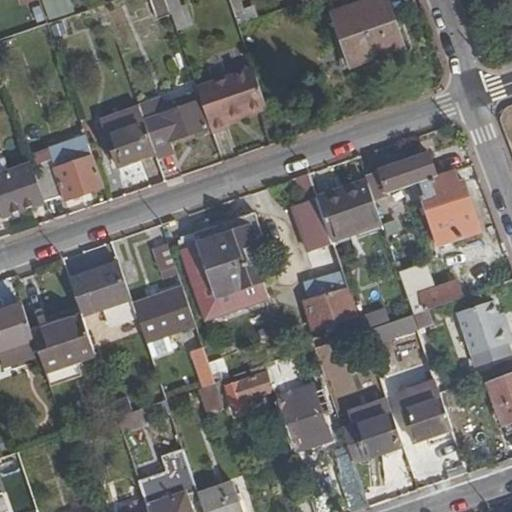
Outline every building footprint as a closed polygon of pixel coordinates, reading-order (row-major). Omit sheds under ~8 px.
[(58,20),(72,15),(67,0),(38,0),(47,24),(58,20)] [(154,0),(160,18),(172,15),(168,0),(154,0)] [(240,0),(229,0),(237,24),(257,17),(254,7),(244,11),(240,0)] [(329,0),(312,0),(318,18),(333,13),(334,13),(332,6),(329,0)] [(386,0),(371,0),(334,13),(333,13),(351,66),(403,48),(386,0)] [(62,29),(58,20),(47,24),(50,33),(62,29)] [(252,67),(195,87),(211,132),(227,126),(225,121),(266,107),(252,67)] [(174,91),(138,103),(144,123),(155,153),(156,157),(174,152),(170,141),(205,129),(193,92),(186,95),(185,92),(176,95),(174,91)] [(155,153),(144,123),(105,136),(115,167),(155,153)] [(93,159),(86,137),(48,150),(52,162),(33,168),(45,204),(62,198),(64,202),(104,189),(93,159)] [(390,195),(403,191),(423,185),(437,180),(429,154),(381,169),(390,195)] [(0,216),(34,205),(22,169),(9,174),(4,160),(0,160),(0,216)] [(455,174),(437,180),(423,185),(427,197),(422,199),(437,246),(480,232),(463,183),(458,185),(455,174)] [(309,253),(332,246),(332,243),(316,197),(308,175),(296,180),(304,204),(293,207),(309,253)] [(341,195),(369,186),(367,180),(339,189),(341,195)] [(316,197),(332,243),(382,226),(369,186),(341,195),(339,189),(316,197)] [(253,215),(218,227),(219,229),(195,237),(194,234),(179,239),(180,242),(176,243),(201,317),(254,299),(257,294),(254,286),(260,284),(246,243),(261,238),(253,215)] [(175,268),(168,245),(153,250),(161,272),(175,268)] [(120,267),(69,284),(80,316),(81,318),(131,301),(120,267)] [(303,303),(313,333),(356,319),(341,273),(304,285),(310,301),(303,303)] [(419,294),(425,313),(462,300),(455,282),(419,294)] [(133,305),(150,358),(174,350),(168,335),(195,326),(182,288),(133,305)] [(501,325),(498,315),(493,302),(459,314),(473,354),(507,342),(511,341),(505,324),(501,325)] [(31,333),(22,306),(0,312),(0,350),(33,339),(31,333)] [(81,318),(80,316),(31,333),(33,339),(45,372),(80,359),(93,355),(81,318)] [(507,342),(473,354),(477,367),(511,356),(507,342)] [(192,351),(204,389),(215,385),(202,347),(192,351)] [(80,359),(45,372),(50,386),(86,374),(80,359)] [(274,394),(265,368),(249,373),(251,381),(227,389),(236,417),(248,413),(245,403),(274,394)] [(511,376),(487,385),(505,435),(511,432),(511,376)] [(439,395),(435,382),(397,394),(403,411),(440,399),(439,395)] [(280,408),(288,433),(323,421),(311,384),(297,388),(301,400),(280,408)] [(204,389),(201,390),(208,411),(222,406),(215,385),(204,389)] [(440,399),(403,411),(414,443),(451,430),(440,399)] [(402,447),(389,410),(375,415),(376,420),(353,428),(363,460),(402,447)] [(139,411),(116,419),(120,433),(144,425),(139,411)] [(166,474),(138,484),(146,508),(185,496),(196,492),(182,452),(161,459),(166,474)] [(348,495),(353,494),(360,491),(356,479),(344,483),(348,495)] [(197,497),(202,511),(242,511),(234,484),(197,497)] [(360,491),(353,494),(355,500),(362,497),(360,491)] [(190,511),(185,496),(146,508),(147,511),(190,511)]
